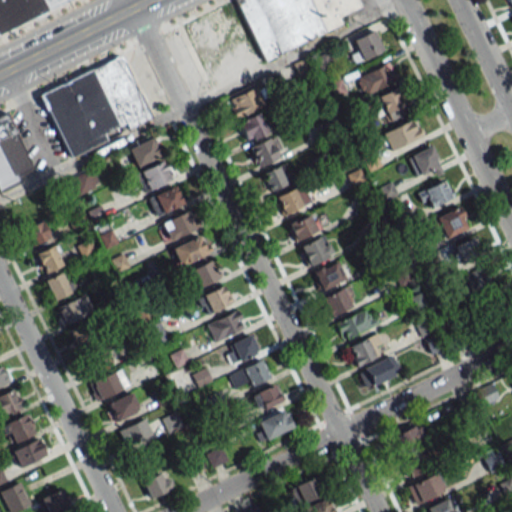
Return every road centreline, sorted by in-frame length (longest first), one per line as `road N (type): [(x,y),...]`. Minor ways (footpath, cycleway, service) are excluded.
road 1 (residential): [(376,511),(127,0)]
road 2 (residential): [(180,511),(511,347)]
road 3 (residential): [(112,511),(0,269)]
road 4 (secondary): [(150,0),(0,73)]
road 5 (tertiary): [(401,0),(467,134)]
road 6 (tertiary): [(511,110),(458,0)]
